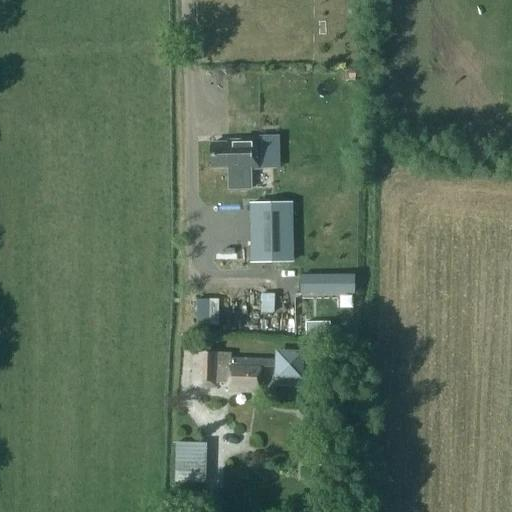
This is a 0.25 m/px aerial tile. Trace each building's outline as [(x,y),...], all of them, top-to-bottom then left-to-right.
[(227,168),(227,171),(261,171),(260,139),(225,139),(225,142),(209,142),(209,168),(227,168)] [(292,262),(290,204),(250,205),(251,263),(292,262)] [(240,249),(239,223),(213,224),(214,250),(240,249)] [(352,294),(352,276),(301,276),(301,294),(352,294)] [(315,323),(315,334),(328,335),(329,324),(315,323)] [(294,353),(284,353),(276,360),(276,361),(231,359),(231,354),(199,353),(198,366),(194,366),(193,387),(218,388),(218,383),(229,383),(229,392),(258,392),(259,368),(274,369),(274,371),(282,378),(293,379),(301,371),(301,361),(294,353)] [(176,460),(204,461),(204,443),(176,442),(176,460)]
